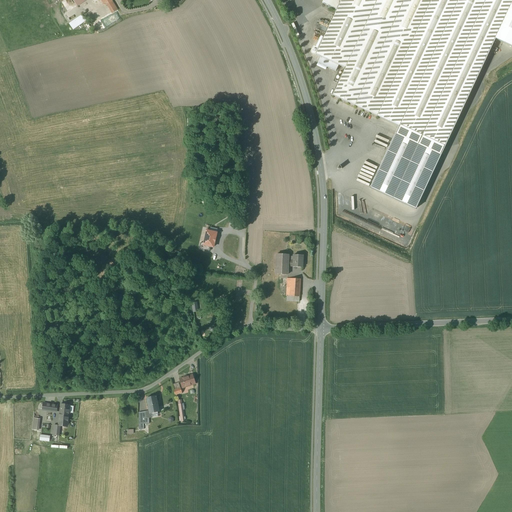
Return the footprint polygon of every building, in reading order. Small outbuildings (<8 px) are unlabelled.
[(118,7),(113,0),(102,0),(104,2),(107,1),(113,11),(118,7)] [(447,148),(511,4),(511,0),(342,0),(340,6),(316,58),(346,72),(335,98),(396,126),(444,147),(447,148)] [(71,22),(75,29),(89,22),(85,15),(71,22)] [(444,147),(396,126),(369,187),(416,209),(444,147)] [(375,223),(381,222),(379,208),(372,209),(375,223)] [(211,247),(219,248),(221,231),(209,230),(207,245),(205,245),(204,249),(210,250),(211,247)] [(235,235),(224,232),(219,252),(229,254),(235,235)] [(287,256),(274,255),(273,274),(286,275),(287,256)] [(302,256),(291,255),(290,268),(301,269),(302,256)] [(300,280),(286,279),(285,302),(298,303),(298,297),(300,280)] [(194,385),(191,375),(177,379),(180,389),(194,385)] [(154,397),(143,399),(146,417),(157,415),(154,397)] [(181,400),(176,401),(179,423),(184,422),(181,400)] [(40,413),(33,412),(30,431),(37,432),(40,413)] [(67,413),(57,412),(55,426),(52,426),(51,436),(58,437),(59,427),(66,428),(67,413)]
